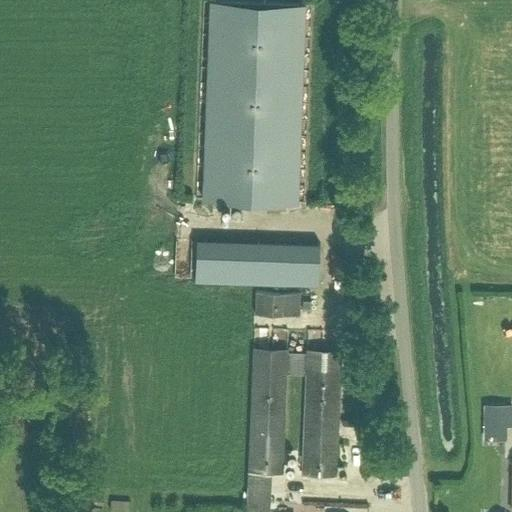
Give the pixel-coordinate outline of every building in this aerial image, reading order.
[(236,0),(223,0),(216,198),(282,201),(289,2),(236,0)] [(175,255),(174,278),(192,279),(193,237),(172,236),(171,255),(175,255)] [(255,281),(317,283),(318,241),(257,240),(255,281)] [(307,328),(287,327),(288,313),(297,313),(298,291),(255,290),(248,470),(281,472),(285,373),(305,374),(301,472),(334,474),(340,329),(307,328)] [(483,403),(482,425),(506,426),(511,426),(511,404),(506,404),(483,403)] [(258,511),(268,511),(270,472),(248,471),(246,511),(258,511)]
